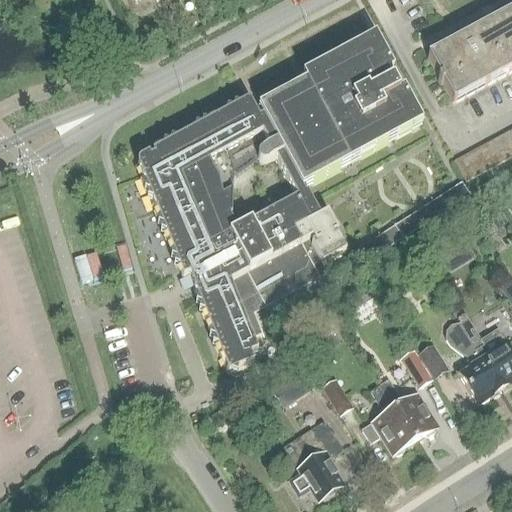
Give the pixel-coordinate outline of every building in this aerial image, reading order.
[(511,12),(426,59),(452,107),(511,74),(511,12)] [(141,161),(139,162),(138,163),(138,164),(137,165),(137,167),(137,168),(137,170),(138,171),(183,281),(188,279),(195,297),(227,377),(253,366),(249,358),(257,355),(250,339),(261,335),(253,313),(263,308),(265,311),(319,282),(311,267),(319,263),(321,268),(345,255),(335,237),(336,236),(326,218),(319,222),(306,197),(304,198),(301,192),(421,128),(374,41),(302,80),(306,87),(258,113),(262,120),(258,122),(248,104),(141,161)] [(511,160),(511,148),(505,137),(495,142),(507,163),(511,160)] [(497,168),(507,163),(495,142),(485,147),(497,168)] [(497,168),(485,147),(475,153),(487,174),(497,168)] [(477,179),(487,174),(475,153),(465,158),(477,179)] [(465,158),(455,164),(466,185),(477,179),(465,158)] [(367,266),(469,199),(461,186),(358,253),(367,266)] [(511,284),(511,282),(498,290),(511,311),(511,284)] [(363,298),(345,308),(354,324),(372,314),(363,298)] [(465,321),(457,326),(465,338),(473,332),(465,321)] [(477,408),(499,394),(465,338),(457,326),(448,328),(444,333),(444,342),(447,347),(459,357),(465,359),(469,360),(472,364),(468,367),(470,370),(458,378),(477,408)] [(465,338),(499,394),(511,386),(511,364),(503,350),(491,358),(489,354),(485,356),(482,351),(483,347),(473,332),(465,338)] [(448,373),(432,348),(416,358),(432,383),(448,373)] [(430,383),(418,363),(405,371),(417,392),(430,383)] [(351,411),(334,382),(319,391),(337,419),(351,411)] [(267,393),(274,403),(281,413),(294,404),(287,394),(280,384),(267,393)] [(380,390),(414,445),(436,432),(426,414),(427,412),(418,398),(405,406),(402,402),(397,405),(395,401),(396,397),(389,385),(380,390)] [(391,459),(414,445),(380,390),(371,396),(379,408),(384,409),(386,413),(380,416),(382,420),(371,427),(372,428),(362,434),(369,446),(379,439),(391,459)] [(317,506),(344,490),(330,467),(332,466),(330,462),(342,454),(322,421),(280,448),(300,479),(288,486),(297,501),(309,494),(317,506)]
